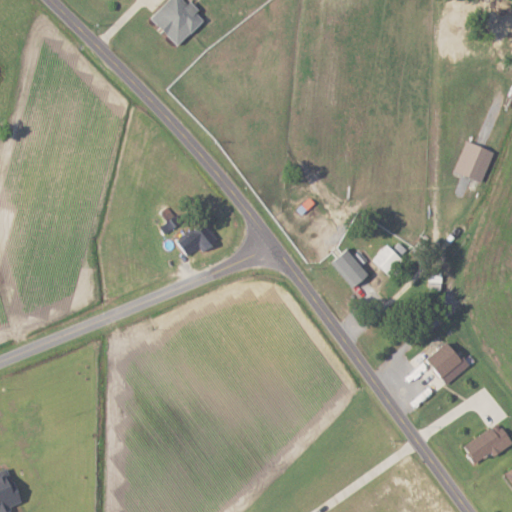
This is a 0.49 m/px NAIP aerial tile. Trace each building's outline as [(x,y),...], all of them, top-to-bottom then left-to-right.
[(180,44),(207,17),(190,0),(167,0),(152,15),(180,44)] [(489,146),(478,142),(465,172),(476,177),(489,146)] [(215,244),(201,224),(177,240),(187,255),(200,246),(204,252),(215,244)] [(374,258),(396,279),(405,269),(398,264),(405,257),(389,242),(374,258)] [(355,287),(372,271),(349,246),(332,261),(355,287)] [(447,384),(470,364),(450,339),(426,358),(447,384)] [(464,442),(475,461),(492,452),(494,454),(511,444),(511,439),(502,422),(464,442)] [(0,511),(23,503),(10,467),(0,470),(0,511)]
